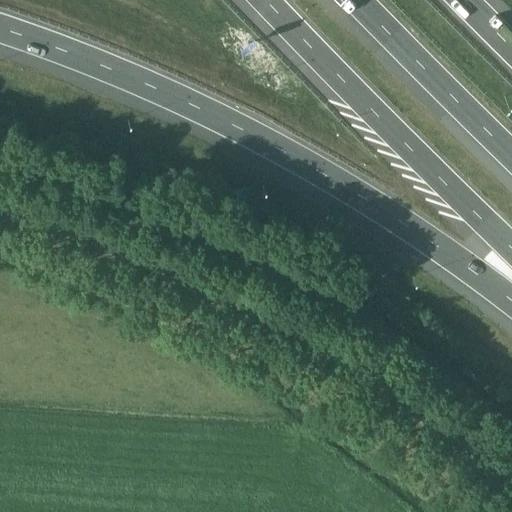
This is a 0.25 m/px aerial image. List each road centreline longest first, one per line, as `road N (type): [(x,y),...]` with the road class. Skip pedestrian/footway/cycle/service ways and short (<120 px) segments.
road 1 (unclassified): [(0,202),(262,307),(365,370),(511,480)]
road 2 (motorway): [(0,26),(134,77),(277,147),(511,294)]
road 3 (motorway): [(266,0),(511,246)]
road 4 (motorway): [(353,0),(511,152)]
